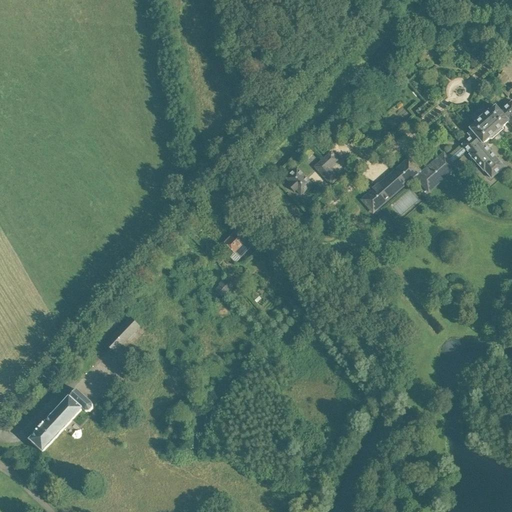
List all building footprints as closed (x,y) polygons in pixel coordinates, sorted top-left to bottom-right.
[(412,173),(429,192),(456,168),(452,163),(467,150),(471,154),(470,155),(484,171),(485,170),(492,178),(505,167),(484,144),(490,139),(503,128),(503,127),(509,122),(511,126),(511,101),(501,112),(496,107),(490,113),(489,112),(476,123),(477,124),(470,129),(475,135),(463,145),(464,147),(447,161),(444,158),(423,176),(409,160),(380,185),(379,184),(373,189),(374,190),(363,200),(373,212),(408,182),(405,179),(412,173)] [(315,167),(330,183),(337,177),(323,161),(315,167)] [(312,185),(298,169),(287,179),(291,184),(289,186),(295,192),(297,190),(301,195),(312,185)] [(225,243),(234,252),(241,258),(252,247),(236,232),(225,243)] [(218,284),(219,285),(215,290),(223,297),(235,284),(227,275),(218,284)] [(140,328),(131,319),(106,344),(116,354),(140,328)] [(91,412),(93,409),(93,405),(77,390),(71,397),(70,397),(30,440),(43,453),(83,410),(86,412),(91,412)]
